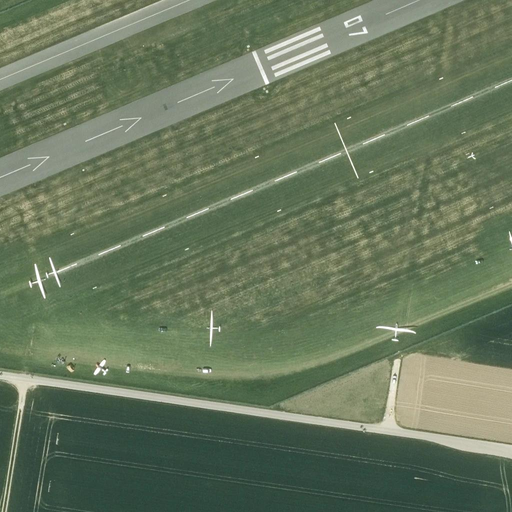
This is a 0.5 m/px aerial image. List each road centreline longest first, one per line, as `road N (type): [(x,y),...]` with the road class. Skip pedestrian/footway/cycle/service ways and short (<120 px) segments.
road 1 (unclassified): [(0,376),(389,431)]
road 2 (track): [(24,379),(4,511)]
road 3 (track): [(389,431),(511,452)]
